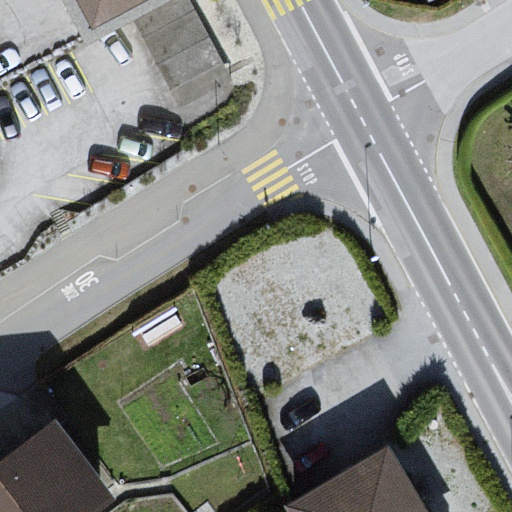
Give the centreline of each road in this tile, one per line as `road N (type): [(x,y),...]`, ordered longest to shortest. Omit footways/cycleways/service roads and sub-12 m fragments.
road 1 (residential): [(362,121),(0,327)]
road 2 (secondary): [(511,397),(362,121)]
road 3 (residential): [(511,29),(362,121)]
road 4 (secondary): [(362,121),(298,0)]
